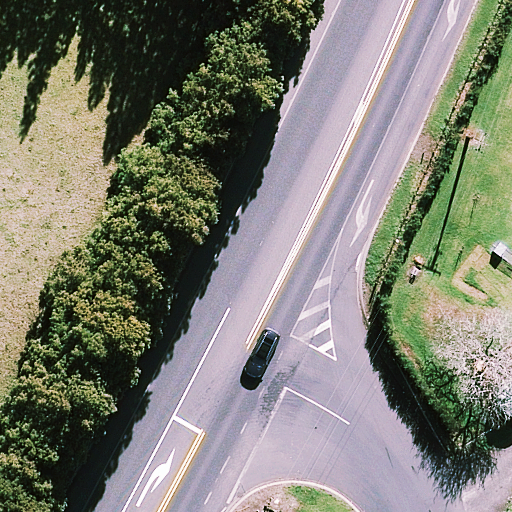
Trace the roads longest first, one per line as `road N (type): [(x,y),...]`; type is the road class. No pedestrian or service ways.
road 1 (trunk): [(396,0),(245,363),(149,511)]
road 2 (unknown): [(385,433),(361,373),(355,312),(455,0)]
